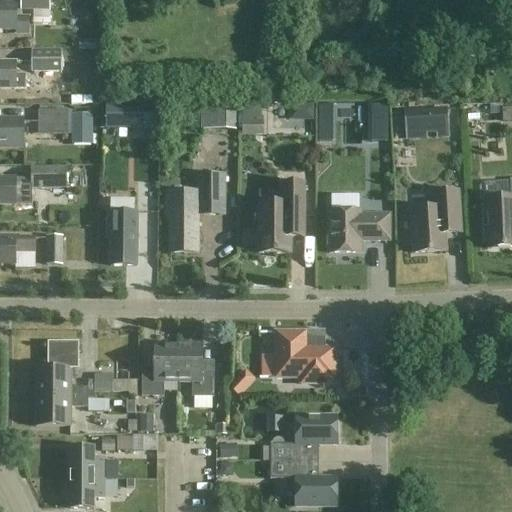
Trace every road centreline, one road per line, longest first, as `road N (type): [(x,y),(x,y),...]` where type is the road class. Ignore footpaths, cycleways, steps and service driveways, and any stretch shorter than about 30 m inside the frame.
road 1 (residential): [(376,304),(0,307)]
road 2 (residential): [(376,304),(379,511)]
road 3 (residential): [(511,298),(376,304)]
